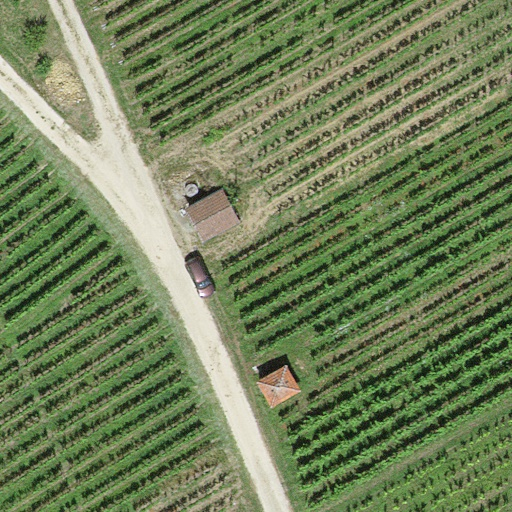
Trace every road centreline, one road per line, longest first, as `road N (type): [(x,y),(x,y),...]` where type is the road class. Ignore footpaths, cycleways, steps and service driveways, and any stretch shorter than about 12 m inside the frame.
road 1 (track): [(268,511),(139,225)]
road 2 (track): [(139,225),(63,0)]
road 3 (track): [(139,225),(0,87)]
